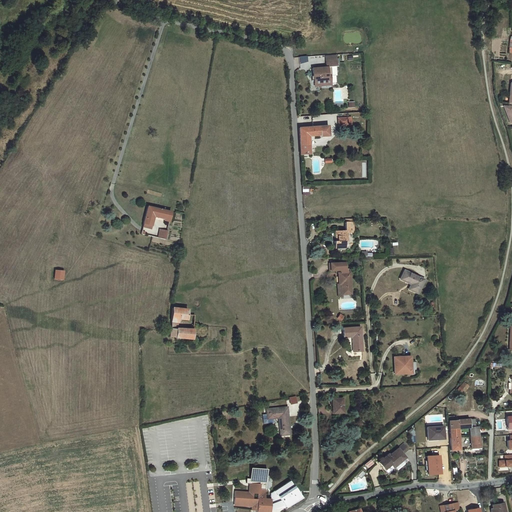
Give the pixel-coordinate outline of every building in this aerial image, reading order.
[(328,91),(327,83),(339,82),(338,74),(325,75),(326,83),(312,84),(312,91),(315,91),(315,94),(314,94),(315,102),(321,101),(321,98),(331,98),(330,91),(328,91)] [(331,142),(300,146),(303,172),(314,171),(313,153),(323,152),(325,154),(332,153),(331,142)] [(169,215),(170,208),(146,203),(142,224),(150,225),(153,212),(169,215)] [(331,241),(331,249),(343,248),(343,241),(347,241),(346,233),(353,233),(352,218),(343,219),(343,230),(333,231),(334,241),(331,241)] [(165,236),(167,227),(159,225),(157,234),(165,236)] [(368,237),(361,237),(361,246),(350,246),(350,256),(349,256),(349,262),(360,262),(360,256),(363,256),(362,247),(369,247),(368,237)] [(54,270),(53,279),(61,280),(62,271),(54,270)] [(348,278),(334,279),(334,286),(344,286),(344,288),(342,288),(342,300),(345,300),(345,310),(355,309),(354,287),(351,288),(351,285),(349,285),(348,278)] [(427,295),(407,286),(404,293),(411,296),(408,302),(421,308),(427,295)] [(187,307),(171,305),(169,320),(177,320),(178,317),(186,318),(187,312),(187,307)] [(193,326),(169,324),(168,334),(192,336),(193,326)] [(363,364),(361,341),(344,342),(345,350),(354,350),(354,365),(361,365),(363,364)] [(415,369),(400,370),(401,386),(409,385),(409,383),(412,383),(412,382),(414,381),(414,379),(416,379),(415,369)] [(460,387),(454,394),(460,398),(465,391),(460,387)] [(295,396),(288,397),(290,404),(296,403),(295,396)] [(330,414),(342,414),(342,397),(330,398),(330,414)] [(477,419),(449,422),(452,450),(461,449),(459,428),(471,427),(474,448),(482,447),(480,426),(478,426),(477,419)] [(351,437),(348,420),(336,422),(339,439),(351,437)] [(294,421),(271,422),(271,432),(282,432),(283,449),(293,449),(294,421)] [(236,429),(235,422),(228,423),(229,430),(236,429)] [(445,427),(429,428),(430,440),(446,439),(445,427)] [(407,448),(403,444),(386,459),(385,457),(378,463),(379,465),(387,474),(405,458),(400,453),(407,448)] [(440,455),(428,456),(429,475),(442,474),(440,455)] [(264,471),(250,470),(248,492),(234,492),(234,504),(247,505),(247,506),(251,507),(251,506),(253,506),(253,510),(257,510),(257,511),(259,511),(269,511),(270,499),(264,499),(264,489),(264,484),(264,471)] [(361,470),(357,475),(360,479),(365,473),(361,470)] [(288,481),(270,493),(271,510),(280,506),(285,508),(299,499),(288,481)]
